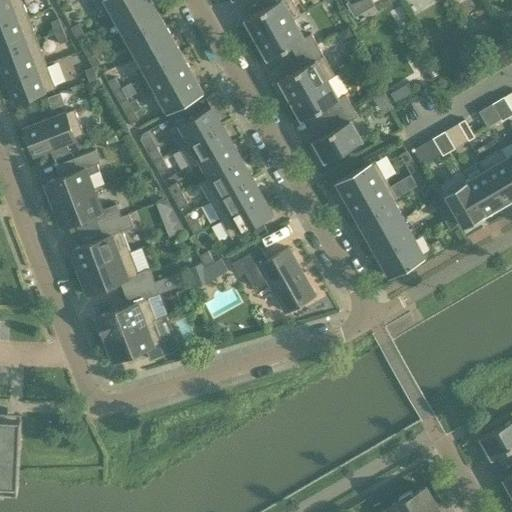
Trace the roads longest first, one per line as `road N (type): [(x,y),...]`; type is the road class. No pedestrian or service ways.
road 1 (residential): [(373,320),(95,407),(0,158)]
road 2 (residential): [(373,320),(193,0)]
road 3 (residential): [(405,140),(511,77)]
